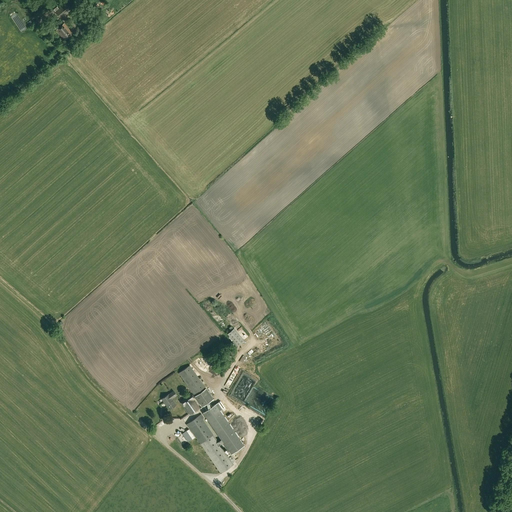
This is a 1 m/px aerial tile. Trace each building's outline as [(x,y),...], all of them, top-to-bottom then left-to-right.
[(53,10),(55,12),(60,19),(62,18),(65,21),(67,19),(64,16),(73,8),(68,2),(59,9),(57,7),(53,10)] [(70,23),(71,25),(68,27),(64,23),(56,30),(64,40),(73,33),(70,30),(77,25),(73,21),(70,23)] [(234,328),(227,334),(238,346),(244,340),(234,328)] [(193,367),(199,376),(207,371),(201,362),(193,367)] [(189,366),(178,373),(195,396),(206,388),(189,366)] [(208,375),(214,379),(218,374),(212,369),(208,375)] [(213,399),(206,388),(195,396),(202,407),(213,399)] [(168,394),(162,399),(169,409),(176,405),(171,399),(176,395),(174,391),(168,395),(168,394)] [(192,394),(181,402),(184,406),(190,415),(199,409),(193,400),(195,399),(192,394)] [(221,399),(218,401),(225,411),(228,409),(221,399)] [(221,440),(218,442),(220,445),(223,443),(231,454),(244,446),(215,404),(203,413),(221,440)] [(220,445),(218,442),(200,415),(187,424),(186,425),(187,426),(221,474),(233,465),(220,445)]
